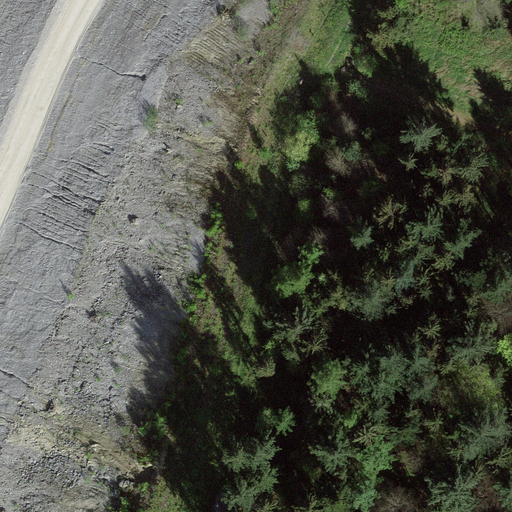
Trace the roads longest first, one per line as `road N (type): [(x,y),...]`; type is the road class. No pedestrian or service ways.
road 1 (track): [(0,234),(59,32),(49,0)]
road 2 (track): [(326,64),(511,134)]
